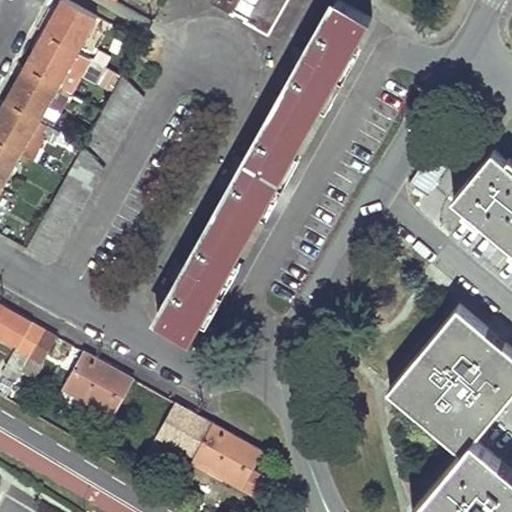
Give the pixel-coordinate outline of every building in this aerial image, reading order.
[(62,0),(56,12),(65,17),(73,4),(66,0),(62,0)] [(240,17),(249,0),(215,0),(213,3),(240,17)] [(267,32),(282,5),(284,0),(249,0),(240,17),(267,32)] [(333,85),(352,52),(370,19),(338,1),(315,41),(311,39),(290,74),(295,77),(255,148),(251,145),(230,183),(235,185),(195,256),(191,254),(170,290),(175,292),(159,323),(190,340),(202,320),(198,318),(208,301),(213,300),(262,212),(258,210),(267,194),(273,193),(321,106),(317,104),(328,86),(333,85)] [(53,38),(77,52),(97,18),(73,4),(65,17),(56,12),(44,33),(53,38)] [(46,52),(53,38),(44,33),(36,46),(46,52)] [(34,73),(58,87),(71,94),(90,60),(77,52),(53,38),(46,52),(36,46),(24,68),(34,73)] [(34,73),(24,68),(17,81),(26,86),(34,73)] [(71,94),(58,87),(34,73),(26,86),(17,81),(6,101),(15,107),(39,120),(53,95),(66,102),(71,94)] [(123,76),(122,76),(122,77),(103,111),(86,141),(108,162),(144,97),(123,76)] [(317,104),(321,106),(333,85),(328,86),(317,104)] [(6,101),(0,111),(0,115),(3,117),(8,120),(15,107),(6,101)] [(0,143),(20,154),(39,120),(15,107),(8,120),(3,117),(0,115),(0,143)] [(48,125),(45,130),(42,136),(54,143),(61,132),(48,125)] [(0,188),(1,188),(20,154),(0,143),(0,188)] [(83,148),(74,164),(66,179),(46,214),(26,249),(51,262),(104,169),(83,148)] [(511,165),(495,151),(455,197),(511,247),(511,165)] [(258,210),(262,212),(273,193),(267,194),(258,210)] [(198,318),(202,320),(213,300),(208,301),(198,318)] [(5,309),(0,306),(0,336),(19,347),(3,374),(15,381),(29,357),(44,331),(32,324),(19,317),(5,309)] [(511,392),(511,349),(458,307),(392,389),(461,449),(413,511),(511,511),(511,471),(475,440),(511,392)] [(56,338),(44,331),(29,357),(41,364),(49,351),(56,338)] [(113,417),(123,399),(134,381),(83,353),(63,388),(113,417)] [(227,480),(245,490),(264,501),(273,484),(253,473),(263,454),(241,441),(176,405),(157,437),(171,445),(176,437),(198,451),(194,458),(194,459),(228,478),(227,480)] [(194,458),(198,451),(176,437),(171,445),(194,458)] [(163,449),(158,446),(153,444),(143,461),(153,466),(163,449)]
